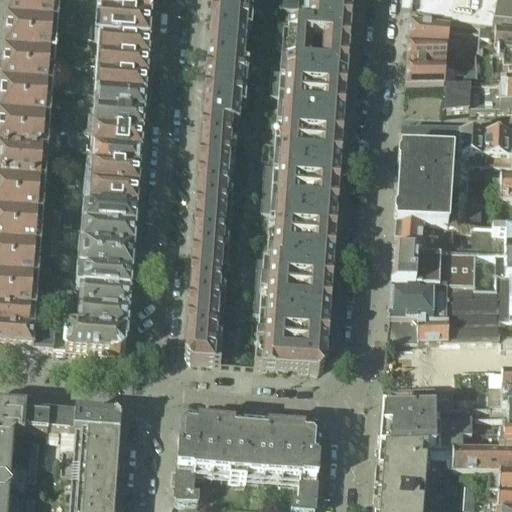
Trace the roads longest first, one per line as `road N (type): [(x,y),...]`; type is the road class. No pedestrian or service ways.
road 1 (residential): [(347,410),(360,373),(383,0)]
road 2 (residential): [(173,0),(156,242),(165,282),(150,395)]
road 3 (residential): [(150,395),(347,410)]
